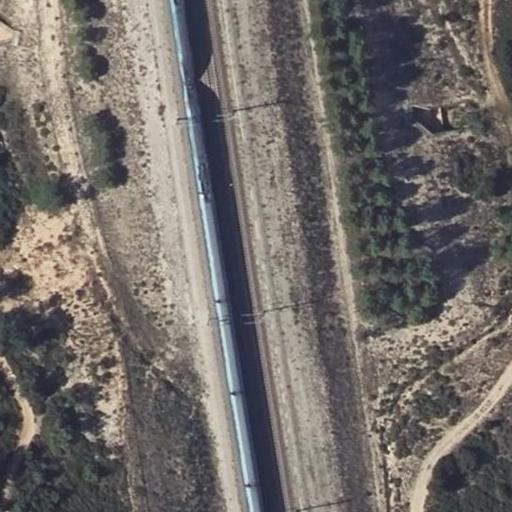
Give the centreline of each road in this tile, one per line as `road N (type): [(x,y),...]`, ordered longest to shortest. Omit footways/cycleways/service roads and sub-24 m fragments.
road 1 (track): [(511,363),(473,420),(431,461),(421,511)]
road 2 (track): [(480,0),(487,60),(511,131)]
